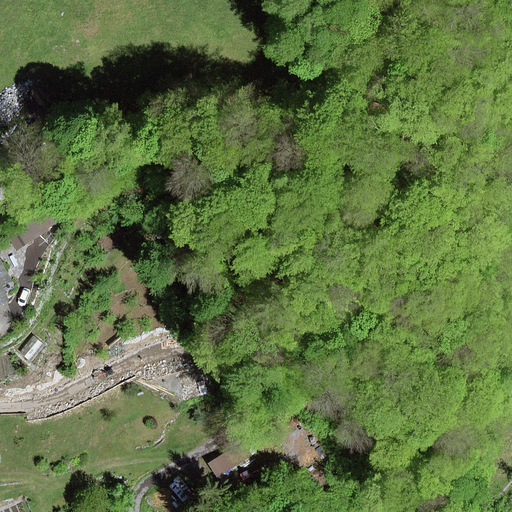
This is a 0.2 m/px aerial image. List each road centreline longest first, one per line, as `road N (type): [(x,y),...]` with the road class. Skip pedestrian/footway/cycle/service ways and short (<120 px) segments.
road 1 (residential): [(128,511),(143,482),(219,441),(230,425),(234,386),(217,357),(199,348),(159,348),(42,406),(0,408)]
road 2 (track): [(0,388),(41,371),(89,278),(127,243)]
road 3 (track): [(0,476),(71,474),(132,457),(185,461)]
